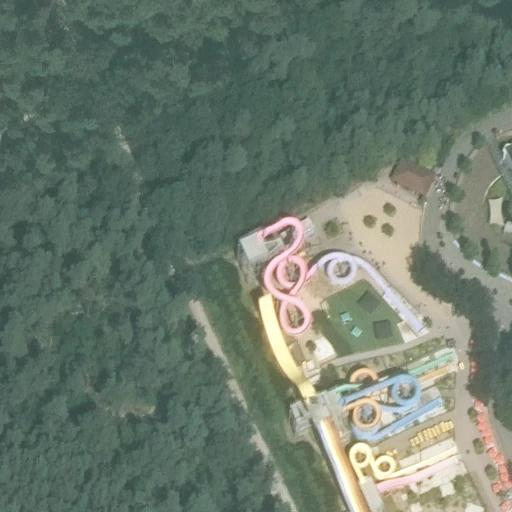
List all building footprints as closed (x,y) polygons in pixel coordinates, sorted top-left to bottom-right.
[(511,157),(503,161),(507,171),(511,181),(511,157)] [(396,173),(390,185),(426,203),(436,180),(430,177),(401,163),(396,173)] [(241,260),(250,257),(243,240),(234,243),(241,260)] [(257,262),(236,271),(248,293),(268,285),(266,283),(269,281),(283,274),(280,267),(278,264),(261,272),(259,267),(257,262)] [(333,346),(320,353),(329,367),(341,360),(333,346)] [(301,406),(311,403),(306,388),(296,391),(301,406)] [(309,423),(303,425),(313,448),(321,445),(331,441),(339,458),(344,455),(350,453),(343,437),(347,436),(345,432),(342,425),(337,415),(336,411),(313,421),(309,423)]
